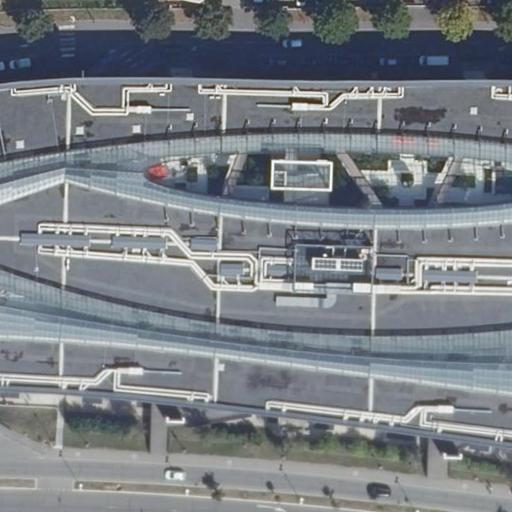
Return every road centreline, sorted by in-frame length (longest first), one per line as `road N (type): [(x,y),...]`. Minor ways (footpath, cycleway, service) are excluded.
road 1 (residential): [(511,44),(69,37),(0,43)]
road 2 (primary): [(511,511),(254,480),(55,472)]
